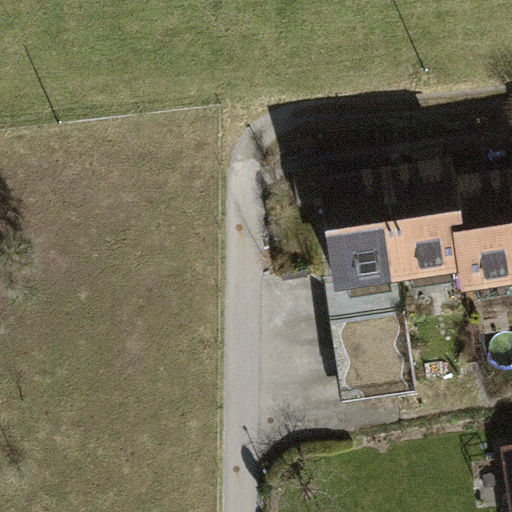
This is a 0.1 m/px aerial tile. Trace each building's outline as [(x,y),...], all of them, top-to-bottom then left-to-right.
[(384,159),(367,161),(370,182),(387,180),(384,159)] [(331,167),(295,172),(299,204),(326,200),(324,189),(334,188),(331,167)] [(450,171),(387,180),(401,273),(464,263),(453,190),(450,171)] [(334,188),(324,189),(326,200),(337,280),(338,282),(401,273),(387,180),(370,182),(334,188)] [(511,181),(453,190),(464,263),(467,282),(511,275),(511,181)]
